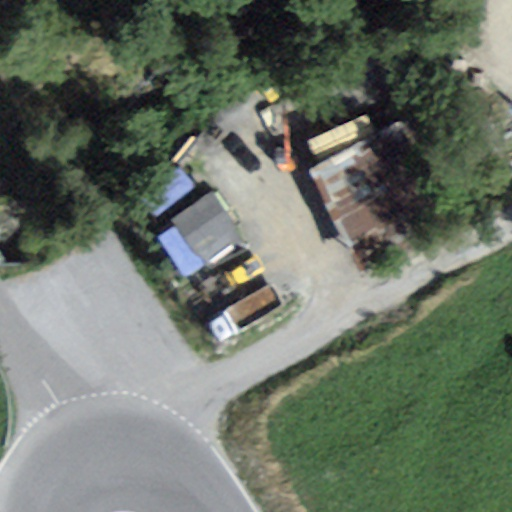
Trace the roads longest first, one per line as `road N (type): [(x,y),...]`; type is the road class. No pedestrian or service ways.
road 1 (track): [(111,448),(370,295),(511,227)]
road 2 (residential): [(0,319),(93,453)]
road 3 (tertiary): [(206,511),(147,451),(93,453)]
